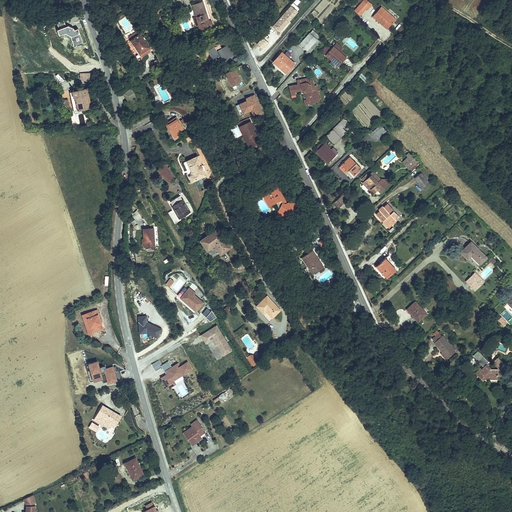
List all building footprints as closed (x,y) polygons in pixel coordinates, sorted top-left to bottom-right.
[(207,19),(201,0),(197,0),(189,2),(193,14),(196,13),(198,21),(207,19)] [(290,6),(288,4),(287,2),(288,0),(282,0),(268,16),(275,22),(290,6)] [(380,0),(372,0),(368,5),(379,15),(378,16),(382,19),(391,9),(380,0)] [(281,33),(299,13),(290,5),(272,26),(281,33)] [(368,5),(367,6),(378,16),(379,15),(368,5)] [(71,35),(75,47),(84,44),(79,29),(75,30),(75,28),(70,25),(67,26),(65,20),(58,22),(60,28),(58,29),(60,35),(66,33),(71,35)] [(306,22),(295,34),(302,40),(312,29),(306,22)] [(128,35),(130,38),(140,31),(138,28),(128,35)] [(258,28),(252,34),(257,39),(263,33),(258,28)] [(130,38),(139,51),(149,45),(140,31),(130,38)] [(338,37),(330,31),(328,34),(341,46),(342,44),(336,39),(338,37)] [(330,54),(332,56),(341,46),(328,34),(325,38),(321,34),(315,41),(326,50),(330,54)] [(262,38),(257,44),(263,50),(268,43),(262,38)] [(203,49),(208,59),(229,48),(225,42),(221,44),(223,47),(219,49),(215,42),(203,49)] [(282,61),(289,53),(277,42),(269,51),(273,55),(273,54),(282,61)] [(149,45),(139,51),(142,55),(151,48),(149,45)] [(229,48),(208,59),(210,62),(230,51),(229,48)] [(230,82),(240,77),(233,64),(223,69),(230,82)] [(304,69),(300,67),(299,66),(291,69),(292,73),(283,75),(285,83),(286,85),(291,83),(290,81),(297,79),(300,82),(302,87),(299,88),(300,92),(309,90),(306,79),(309,78),(308,74),(304,76),(305,74),(303,72),(304,69)] [(136,92),(131,84),(125,87),(126,88),(124,89),(128,96),(136,92)] [(85,88),(68,92),(72,112),(87,108),(84,95),(86,94),(85,88)] [(249,106),(251,112),(259,109),(252,91),(244,94),(245,97),(237,100),(241,109),(249,106)] [(236,118),(241,127),(245,125),(241,117),(248,114),(247,113),(236,118)] [(249,141),(259,137),(253,122),(252,122),(248,114),(241,117),(245,125),(241,127),(243,132),(245,131),(249,141)] [(336,114),(324,125),(330,131),(341,120),(336,114)] [(181,135),(179,131),(183,129),(177,118),(166,124),(174,139),(181,135)] [(342,128),(347,123),(342,119),(325,137),(333,145),(346,132),(342,128)] [(380,125),(372,132),(378,138),(386,132),(380,125)] [(325,150),(331,144),(319,131),(312,139),(322,149),(323,148),(325,150)] [(349,164),(356,157),(345,146),(336,154),(343,160),(344,159),(349,164)] [(205,163),(196,148),(186,154),(192,164),(187,166),(190,171),(205,163)] [(406,148),(401,153),(405,157),(410,152),(406,148)] [(416,161),(409,167),(419,177),(426,171),(416,161)] [(379,178),(384,173),(380,169),(376,168),(375,169),(368,162),(366,164),(379,178)] [(373,184),(379,178),(366,164),(358,172),(365,180),(368,177),(371,179),(369,181),(373,184)] [(173,179),(166,165),(158,169),(165,183),(173,179)] [(274,187),(277,193),(282,191),(286,198),(283,201),(289,208),(296,202),(299,204),(305,199),(302,196),(298,199),(291,192),(289,188),(291,187),(285,175),(279,178),(275,180),(278,185),(274,187)] [(275,194),(277,193),(274,187),(278,185),(275,180),(269,183),(275,194)] [(333,196),(341,189),(337,184),(329,192),(333,196)] [(298,199),(302,196),(300,193),(294,191),(291,187),(289,188),(291,192),(298,199)] [(193,209),(184,192),(176,196),(180,204),(173,208),(179,220),(185,217),(183,214),(193,209)] [(387,213),(395,205),(382,193),(372,204),(379,210),(381,208),(387,213)] [(142,206),(147,216),(152,214),(146,203),(142,206)] [(155,247),(153,230),(143,230),(144,241),(144,246),(145,248),(155,247)] [(476,252),(483,246),(466,230),(457,240),(464,247),(467,243),(476,252)] [(208,238),(214,247),(216,245),(221,254),(230,248),(219,231),(208,238)] [(208,250),(214,247),(208,238),(202,242),(208,250)] [(317,245),(323,250),(328,244),(322,239),(317,245)] [(298,249),(306,268),(318,263),(316,257),(314,258),(312,254),(314,254),(310,244),(298,249)] [(376,244),(367,253),(378,265),(387,256),(376,244)] [(477,272),(468,263),(462,270),(470,278),(477,272)] [(201,296),(192,288),(194,287),(187,281),(183,286),(178,291),(187,298),(194,305),(201,296)] [(178,291),(183,286),(180,283),(174,290),(185,300),(187,298),(178,291)] [(139,296),(146,292),(143,287),(136,290),(139,296)] [(421,306),(426,297),(411,289),(406,299),(414,304),(415,303),(421,306)] [(281,310),(271,293),(259,300),(264,310),(269,307),(273,315),(281,310)] [(87,333),(99,328),(97,324),(99,323),(95,315),(96,314),(95,309),(80,314),(87,333)] [(160,322),(151,317),(150,319),(148,317),(148,316),(145,315),(136,316),(138,326),(144,325),(155,330),(160,322)] [(228,344),(214,320),(199,328),(203,336),(209,333),(212,334),(220,349),(228,344)] [(445,348),(453,342),(440,327),(432,334),(440,344),(441,343),(445,348)] [(480,347),(475,352),(481,358),(484,358),(483,360),(482,360),(480,362),(479,361),(476,365),(478,367),(477,368),(481,372),(483,369),(486,372),(495,372),(496,369),(501,370),(502,357),(494,349),(492,352),(491,358),(486,358),(485,356),(486,355),(484,353),(485,352),(480,347)] [(152,363),(159,359),(160,359),(159,357),(156,352),(148,356),(152,363)] [(169,360),(165,354),(159,357),(160,359),(160,358),(163,363),(169,360)] [(252,367),(258,363),(253,354),(247,357),(252,367)] [(168,371),(179,365),(180,367),(188,362),(184,355),(176,360),(174,356),(169,360),(163,363),(165,366),(163,367),(160,369),(162,373),(162,376),(168,378),(170,373),(168,371)] [(99,372),(104,371),(107,381),(107,383),(116,380),(112,367),(105,369),(104,369),(103,367),(103,366),(98,367),(96,361),(88,363),(91,376),(100,374),(99,372)] [(107,381),(104,371),(99,372),(100,374),(91,376),(93,381),(101,378),(102,383),(107,381)] [(201,394),(155,417),(159,426),(206,402),(201,394)] [(121,417),(102,405),(93,419),(99,423),(101,419),(110,424),(111,422),(116,425),(121,417)] [(199,434),(197,430),(195,427),(201,423),(195,414),(189,418),(191,420),(181,426),(190,440),(199,434)] [(101,419),(99,423),(108,428),(110,424),(101,419)] [(96,431),(99,426),(92,422),(89,427),(96,431)] [(144,476),(136,458),(127,462),(130,470),(128,472),(132,481),(144,476)] [(147,511),(154,511),(158,510),(156,507),(155,507),(153,504),(151,500),(150,500),(148,496),(143,499),(144,503),(142,504),(145,511),(146,511),(147,511)] [(27,511),(30,511),(29,499),(28,497),(19,500),(22,506),(21,511),(27,511)]
